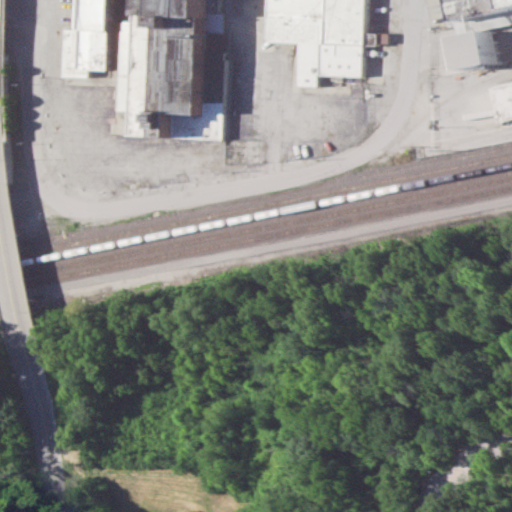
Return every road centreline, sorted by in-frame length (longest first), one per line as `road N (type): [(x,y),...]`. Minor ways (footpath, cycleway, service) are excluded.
road 1 (residential): [(0,34),(28,57),(28,108),(49,191),(100,208),(274,181),(363,152),(406,94),(411,0)]
road 2 (tertiary): [(34,367),(0,183)]
road 3 (tertiary): [(54,511),(34,367)]
